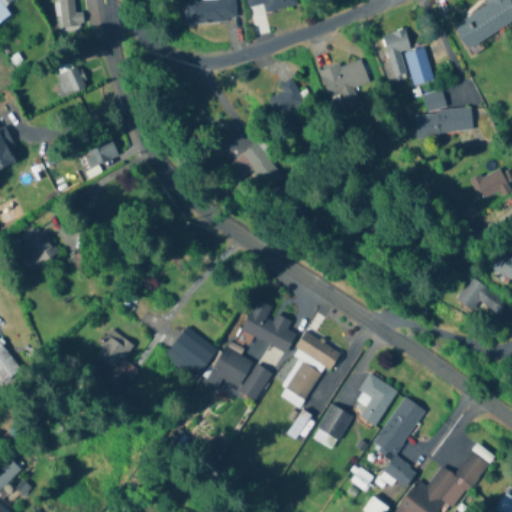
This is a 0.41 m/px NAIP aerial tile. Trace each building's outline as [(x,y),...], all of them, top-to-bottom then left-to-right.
[(57,0),(63,32),(78,29),(72,0),(57,0)] [(199,0),(182,2),(184,26),(236,21),(234,0),(199,0)] [(296,6),(294,0),(245,0),(247,8),(262,5),(264,13),(296,6)] [(511,23),(511,4),(509,0),(488,0),(450,24),(467,51),(511,23)] [(0,22),(10,17),(0,1),(0,22)] [(411,87),(432,81),(423,47),(410,51),(404,29),(381,35),(393,80),(408,76),(411,87)] [(367,83),(358,58),(319,73),(329,99),(339,95),(345,112),(359,107),(352,89),(367,83)] [(58,97),(86,89),(80,68),(52,75),(58,97)] [(297,114),(294,108),(303,103),(291,78),(278,84),(282,93),(268,99),(279,122),(297,114)] [(414,116),(416,137),(472,131),(469,107),(443,110),(441,92),(424,93),(426,115),(414,116)] [(0,169),(17,162),(0,122),(0,169)] [(228,164),(242,182),(252,174),(265,191),(284,178),(257,142),(228,164)] [(505,198),(505,175),(475,175),(475,198),(505,198)] [(12,245),(32,272),(57,253),(37,226),(12,245)] [(511,260),(497,254),(489,271),(511,281),(511,260)] [(496,300),(474,277),(454,296),(471,313),(479,305),(485,311),(496,300)] [(241,334),(287,351),(294,334),(286,332),(290,320),(270,313),(273,307),(253,300),(241,334)] [(162,360),(194,382),(216,350),(185,328),(162,360)] [(121,395),(136,371),(123,362),(133,345),(109,331),(91,360),(114,374),(106,386),(121,395)] [(331,370),(340,350),(302,334),(293,354),(331,370)] [(21,371),(0,343),(0,379),(4,385),(21,371)] [(217,389),(222,381),(238,389),(252,362),(223,346),(204,381),(217,389)] [(297,409),(321,375),(302,362),(278,396),(297,409)] [(353,401),(363,408),(356,419),(372,430),(396,392),(369,375),(353,401)] [(423,411),(402,397),(372,445),(392,458),(382,473),(405,488),(416,471),(394,457),(423,411)] [(311,439),(332,451),(351,417),(330,405),(311,439)] [(286,434),(294,440),(310,417),(302,411),(286,434)] [(394,511),(437,511),(457,485),(468,493),(493,457),(475,444),(454,476),(440,466),(426,487),(416,480),(394,511)] [(0,461),(0,490),(20,471),(6,456),(0,461)] [(511,511),(511,490),(506,488),(494,511),(511,511)] [(363,511),(384,511),(386,510),(373,498),(362,511),(363,511)]
